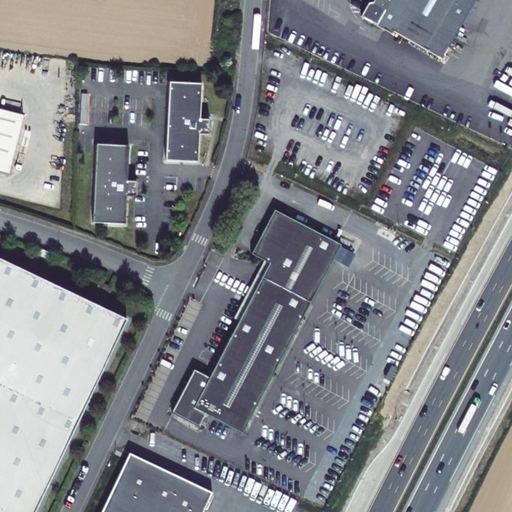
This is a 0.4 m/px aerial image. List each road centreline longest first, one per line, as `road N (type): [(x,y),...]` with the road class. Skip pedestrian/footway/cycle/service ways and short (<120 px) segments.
road 1 (unclassified): [(254,0),(235,155),(177,287)]
road 2 (motorway): [(511,258),(379,511)]
road 3 (unclassified): [(177,287),(70,511)]
road 4 (motorway): [(419,511),(511,331)]
road 5 (unclassified): [(0,219),(177,287)]
